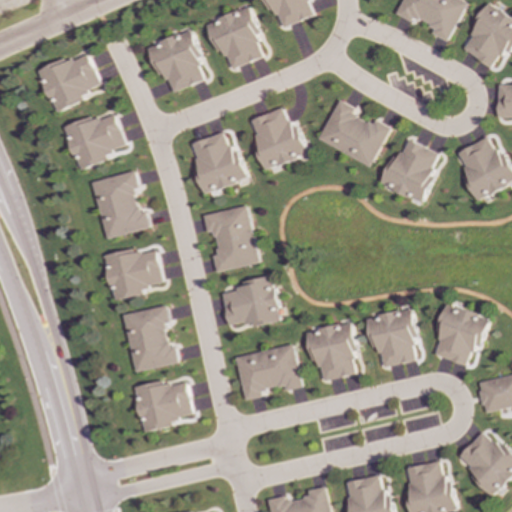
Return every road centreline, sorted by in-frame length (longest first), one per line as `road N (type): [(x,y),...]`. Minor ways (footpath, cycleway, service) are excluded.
road 1 (residential): [(238,472),(273,472),(444,431),(457,416),(454,399),(428,382),(226,432)]
road 2 (residential): [(247,511),(150,130),(113,49)]
road 3 (residential): [(321,61),(433,124),(455,126),(466,112),(471,97),(461,85),(341,25)]
road 4 (tertiary): [(71,456),(58,366),(0,188)]
road 5 (residential): [(150,130),(321,61),(341,25),(338,0)]
road 6 (tertiary): [(0,256),(71,456)]
road 7 (residential): [(226,432),(108,466),(78,492)]
road 8 (residential): [(78,492),(238,472)]
